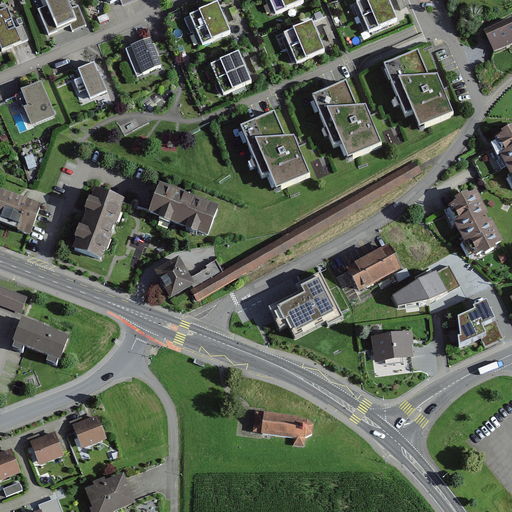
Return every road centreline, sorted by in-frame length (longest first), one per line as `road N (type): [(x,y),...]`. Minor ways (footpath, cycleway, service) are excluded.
road 1 (residential): [(482,108),(401,207),(232,300),(206,339)]
road 2 (secondary): [(394,440),(308,381),(206,339)]
road 3 (residential): [(141,201),(71,178),(33,275)]
road 4 (residential): [(0,81),(144,18),(152,0)]
road 5 (residential): [(125,359),(170,401),(175,511)]
road 6 (tertiary): [(511,354),(439,391),(394,440)]
road 7 (residential): [(0,425),(81,392),(125,359)]
road 8 (secondary): [(146,317),(33,275)]
